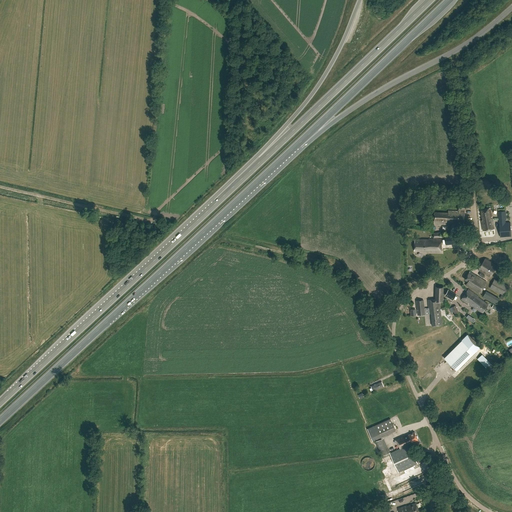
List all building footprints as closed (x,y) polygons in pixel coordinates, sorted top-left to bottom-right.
[(469,209),(469,203),(457,204),(457,209),(458,210),(458,211),(448,210),(448,213),(434,212),(433,223),(447,224),(447,222),(464,223),(464,211),(460,211),(460,209),(469,209)] [(491,219),(490,209),(481,211),(483,220),(481,220),(483,231),(494,229),(492,218),(491,219)] [(506,223),(505,211),(499,212),(500,237),(511,237),(510,223),(506,223)] [(454,244),(454,236),(445,236),(446,244),(454,244)] [(441,239),(428,239),(428,240),(415,240),(414,251),(426,251),(426,252),(440,252),(441,239)] [(497,265),(485,258),(477,270),(489,277),(497,265)] [(472,275),(468,273),(464,280),(468,282),(466,285),(479,293),(486,282),(472,274),(472,275)] [(509,286),(495,279),(489,288),(504,296),(509,286)] [(442,302),(444,286),(436,287),(435,299),(428,300),(429,314),(431,314),(432,326),(442,325),(440,302),(442,302)] [(456,294),(447,290),(445,295),(453,299),(456,294)] [(477,297),(467,290),(461,300),(471,307),(472,306),(482,313),(488,305),(477,298),(477,297)] [(499,299),(486,291),(483,297),(496,305),(499,299)] [(480,347),(467,334),(444,357),(457,370),(480,347)] [(494,367),(482,354),(477,359),(489,372),(494,367)] [(383,387),(381,382),(371,387),(373,391),(383,387)] [(376,425),(367,429),(373,441),(396,430),(390,418),(376,425)] [(417,439),(414,432),(405,436),(395,440),(396,444),(398,443),(400,448),(389,453),(398,472),(417,464),(409,445),(412,443),(412,442),(417,439)] [(390,452),(384,437),(375,441),(382,456),(390,452)] [(410,496),(411,500),(423,496),(422,492),(410,496)] [(418,511),(416,503),(406,507),(406,505),(398,508),(399,511),(418,511)]
